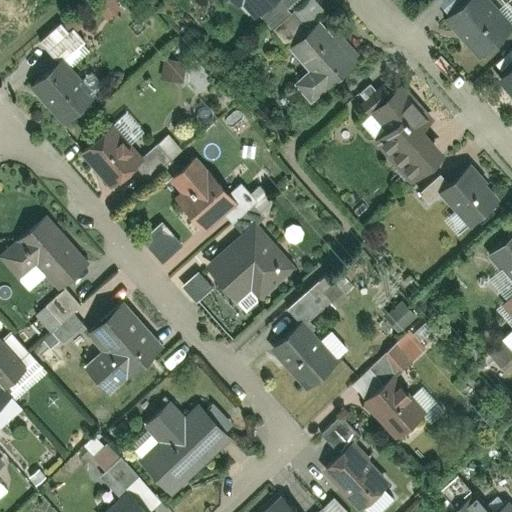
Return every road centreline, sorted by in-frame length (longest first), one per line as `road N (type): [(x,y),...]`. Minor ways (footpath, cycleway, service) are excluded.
road 1 (residential): [(234,511),(262,487),(279,411),(0,112)]
road 2 (residential): [(366,0),(511,153)]
